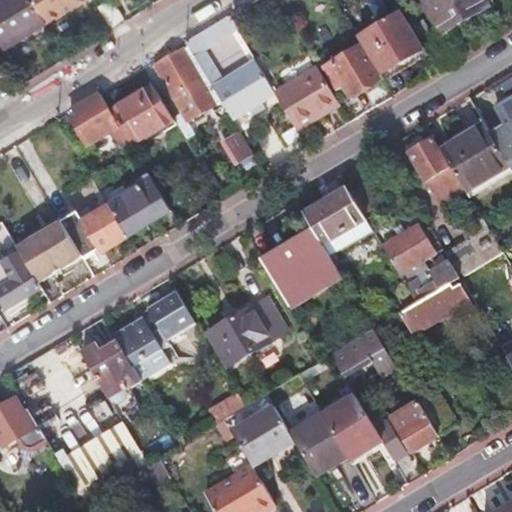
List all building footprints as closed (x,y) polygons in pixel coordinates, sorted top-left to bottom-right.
[(33,0),(0,0),(0,42),(4,48),(47,22),(33,0)] [(33,0),(47,22),(47,23),(85,0),(33,0)] [(485,1),(483,0),(418,0),(441,36),(488,7),(485,1)] [(112,30),(123,23),(110,1),(98,8),(112,30)] [(380,76),(424,50),(403,15),(359,41),(380,76)] [(228,18),(185,44),(188,49),(221,102),(232,120),(274,95),(256,65),(255,63),(224,81),(205,50),(236,32),(228,18)] [(221,102),(188,49),(155,68),(188,122),(221,102)] [(378,83),(358,50),(325,70),(336,90),(342,87),(350,99),(378,83)] [(321,118),(340,107),(317,71),(275,96),(295,128),(318,114),(321,118)] [(111,112),(119,126),(131,147),(174,121),(153,87),(111,112)] [(101,95),(69,115),(88,145),(119,126),(111,112),(101,95)] [(489,136),(510,170),(511,172),(511,171),(511,101),(495,112),(503,127),(489,136)] [(295,128),(297,132),(321,118),(318,114),(295,128)] [(131,147),(134,151),(177,125),(174,121),(131,147)] [(483,127),(441,152),(451,168),(459,182),(467,195),(510,170),(489,136),(483,127)] [(223,140),(231,164),(252,157),(244,133),(223,140)] [(459,182),(451,168),(449,169),(432,140),(408,154),(426,184),(430,181),(438,195),(459,182)] [(104,200),(108,205),(127,238),(142,229),(140,225),(154,216),(157,220),(170,212),(148,174),(135,182),(138,187),(118,199),(115,194),(104,200)] [(135,182),(115,194),(118,199),(138,187),(135,182)] [(359,188),(349,194),(361,215),(372,208),(359,188)] [(304,216),(312,228),(315,234),(330,259),(373,234),(361,215),(349,194),(326,207),(324,204),(304,216)] [(75,214),(61,223),(66,231),(82,258),(82,259),(97,251),(100,255),(127,238),(108,205),(80,222),(75,214)] [(140,225),(142,229),(157,220),(154,216),(140,225)] [(312,228),(260,258),(263,264),(315,234),(312,228)] [(417,228),(381,248),(417,306),(450,286),(460,281),(454,270),(419,291),(416,287),(412,280),(428,270),(424,263),(435,257),(417,228)] [(22,257),(6,230),(0,233),(0,250),(14,274),(3,280),(4,282),(0,284),(0,299),(7,311),(42,290),(38,284),(22,257)] [(454,270),(460,281),(503,254),(488,230),(445,256),(454,270)] [(66,231),(22,257),(38,284),(82,258),(66,231)] [(315,234),(263,264),(290,309),(328,287),(325,281),(338,273),(330,259),(315,234)] [(511,248),(503,254),(510,267),(511,265),(511,248)] [(433,277),(428,270),(412,280),(416,287),(433,277)] [(450,286),(417,306),(400,316),(413,337),(470,303),(460,287),(454,290),(450,286)] [(113,336),(118,344),(133,369),(170,347),(168,342),(194,326),(175,294),(149,310),(151,314),(113,336)] [(287,333),(267,300),(207,336),(229,372),(234,370),(231,365),(287,333)] [(385,309),(376,314),(383,327),(392,321),(385,309)] [(376,314),(366,319),(374,332),(383,327),(376,314)] [(374,332),(331,358),(335,364),(337,368),(344,379),(359,371),(356,366),(384,349),(374,332)] [(511,340),(500,347),(511,367),(511,340)] [(97,347),(82,356),(109,401),(124,392),(127,396),(128,395),(126,393),(142,383),(133,369),(118,344),(101,354),(97,347)] [(28,365),(56,409),(79,394),(52,350),(28,365)] [(109,401),(111,405),(118,405),(123,401),(127,396),(124,392),(109,401)] [(436,395),(418,405),(438,439),(456,428),(436,395)] [(208,413),(216,427),(224,422),(245,409),(237,396),(208,413)] [(324,419),(349,460),(351,463),(383,444),(356,400),(324,419)] [(47,444),(27,411),(23,414),(15,401),(0,410),(0,443),(3,449),(17,441),(21,447),(26,456),(35,451),(47,444)] [(438,439),(418,405),(392,420),(413,455),(438,439)] [(274,410),(231,435),(251,468),(252,469),(294,443),(290,437),(274,410)] [(290,437),(294,443),(316,480),(349,460),(324,419),(323,417),(290,437)] [(62,469),(79,497),(82,503),(147,464),(131,438),(99,457),(94,449),(62,469)] [(37,456),(35,451),(26,456),(21,447),(16,450),(21,459),(29,461),(37,456)] [(160,460),(149,467),(135,476),(147,496),(173,481),(160,460)] [(252,469),(251,468),(204,496),(213,511),(269,511),(275,508),(252,469)] [(61,508),(62,511),(74,511),(84,506),(82,503),(79,497),(61,508)]
